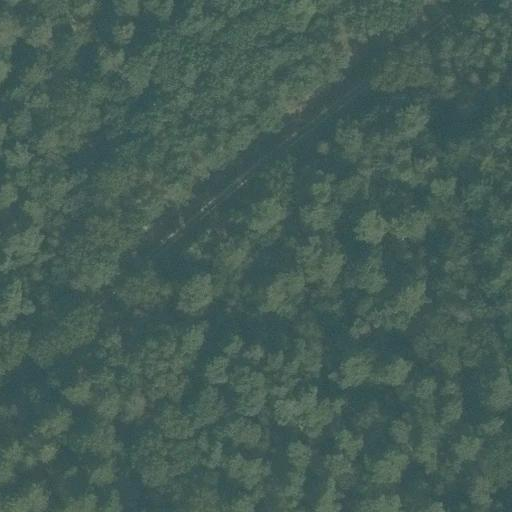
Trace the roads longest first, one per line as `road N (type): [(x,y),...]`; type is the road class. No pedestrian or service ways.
road 1 (track): [(133,274),(412,48)]
road 2 (track): [(184,511),(133,274)]
road 3 (track): [(133,274),(0,379)]
